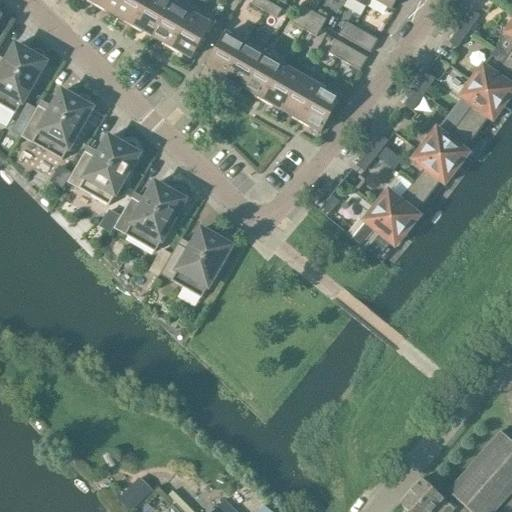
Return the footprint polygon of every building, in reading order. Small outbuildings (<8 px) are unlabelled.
[(122,0),(98,0),(95,6),(96,6),(96,5),(114,16),(122,0)] [(147,0),(122,0),(114,16),(132,26),(131,26),(132,27),(147,0)] [(172,0),(147,0),(132,27),(133,27),(134,27),(152,37),(172,0)] [(195,4),(187,0),(172,0),(152,37),(169,47),(169,48),(170,48),(195,4)] [(269,2),(264,0),(253,0),(251,4),(264,11),(269,2)] [(373,0),(390,9),(395,0),(373,0)] [(264,11),(276,19),(281,10),(269,2),(264,11)] [(170,48),(171,49),(171,48),(190,59),(215,15),(195,4),(170,48)] [(313,12),(300,5),(295,14),(308,21),(313,12)] [(479,16),(471,10),(460,26),(468,32),(479,16)] [(320,28),(325,20),(313,12),(308,21),(320,28)] [(308,21),(295,14),(290,23),(303,30),(308,21)] [(320,28),(308,21),(303,30),(315,37),(320,28)] [(354,27),(345,22),(338,35),(347,40),(354,27)] [(468,32),(460,26),(449,42),(457,48),(468,32)] [(370,53),(377,40),(354,27),(347,40),(370,53)] [(245,44),(225,33),(205,68),(224,78),(224,79),(225,80),(245,44)] [(344,45),(335,40),(327,53),(337,58),(344,45)] [(264,55),(245,44),(225,80),(226,80),(226,79),(244,89),(264,55)] [(30,54),(15,45),(3,66),(0,64),(0,105),(15,114),(45,62),(43,62),(44,60),(44,59),(44,58),(44,56),(44,55),(43,54),(42,53),(41,52),(40,51),(39,50),(38,50),(36,50),(35,50),(34,50),(33,51),(31,52),(30,53),(30,54)] [(359,71),(367,58),(344,45),(337,58),(359,71)] [(282,66),(264,55),(244,89),(262,100),(261,100),(262,101),(282,66)] [(301,76),(306,68),(287,57),(282,66),(262,101),(263,101),(281,111),(301,76)] [(511,85),(511,63),(505,58),(494,74),(482,66),(470,82),(503,106),(511,93),(511,87),(511,85)] [(434,79),(426,73),(415,89),(423,95),(434,79)] [(320,87),(301,76),(281,111),(299,121),(299,122),(300,122),(320,87)] [(503,106),(470,82),(459,98),(471,106),(459,122),(476,135),(488,119),(492,122),(503,106)] [(339,98),(320,87),(300,122),(301,123),(301,122),(320,133),(339,98)] [(423,95),(415,89),(403,105),(411,111),(423,95)] [(76,100),(61,91),(49,112),(38,106),(20,137),(61,161),(91,109),(90,108),(90,106),(90,105),(91,104),(91,103),(90,101),(90,100),(89,99),(88,98),(87,97),(86,97),(85,96),(84,96),(81,96),(79,97),(78,98),(77,99),(76,100)] [(476,135),(459,122),(447,138),(436,129),(423,145),(456,170),(468,154),(464,151),(476,135)] [(388,141),(380,135),(368,150),(376,157),(388,141)] [(123,146),(107,137),(95,158),(84,152),(67,183),(108,206),(138,154),(136,153),(137,152),(137,151),(137,150),(137,149),(137,147),(136,146),(136,145),(135,144),(134,143),(133,143),(131,142),(130,142),(128,142),(125,143),(124,144),(123,145),(123,146)] [(456,170),(423,145),(412,160),(423,169),(411,185),(428,198),(440,182),(444,185),(456,170)] [(385,148),(377,158),(393,170),(401,161),(385,148)] [(376,157),(368,150),(356,166),(363,172),(376,157)] [(169,192),(154,183),(142,204),(131,198),(120,217),(113,229),(154,252),(168,229),(172,231),(179,218),(175,216),(184,200),(183,200),(183,198),(183,197),(184,196),(184,195),(183,193),(183,192),(182,191),(181,190),(180,189),(179,189),(178,188),(177,188),(175,188),(174,188),(173,189),(172,189),(171,190),(170,191),(169,192)] [(428,198),(411,185),(399,200),(387,191),(375,206),(407,232),(419,217),(415,214),(428,198)] [(326,217),(339,202),(331,196),(318,211),(326,217)] [(361,246),(377,260),(378,260),(390,244),(394,247),(407,232),(375,206),(362,221),(374,231),(361,246)] [(109,211),(99,228),(110,234),(113,229),(120,217),(109,211)] [(215,238),(200,229),(188,250),(177,244),(159,275),(201,298),(230,247),(229,246),(229,245),(230,243),(230,242),(230,241),(230,240),(229,238),(228,237),(228,236),(227,235),(226,235),(224,234),(223,234),(222,234),(220,234),(219,235),(218,235),(217,236),(216,237),(215,238)] [(469,511),(493,511),(511,491),(511,443),(500,433),(447,492),(469,511)] [(152,496),(134,478),(120,492),(139,510),(152,496)] [(408,511),(452,511),(454,510),(442,500),(421,480),(400,504),(408,511)] [(179,511),(191,511),(172,492),(166,498),(179,511)] [(511,511),(511,498),(499,511),(511,511)]
